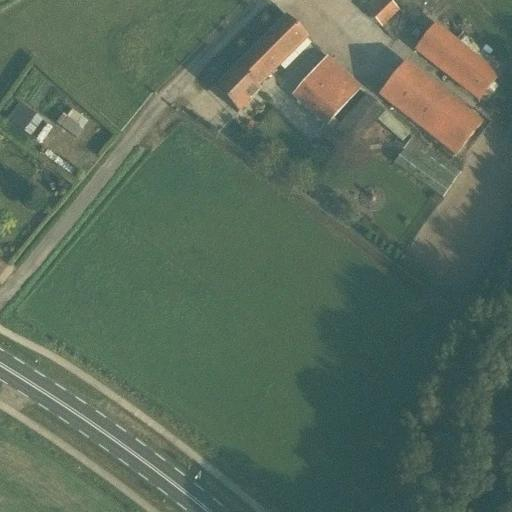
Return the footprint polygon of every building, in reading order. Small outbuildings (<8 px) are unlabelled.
[(380,0),(368,10),(381,27),(400,12),(390,0),(380,0)] [(286,17),(269,34),(214,90),(238,113),(260,91),(257,87),(307,38),(286,17)] [(436,25),(414,53),(478,104),(500,76),(436,25)] [(326,126),(360,89),(327,59),(293,96),(326,126)] [(378,98),(455,159),(483,124),(405,63),(378,98)] [(366,96),(331,134),(350,151),(376,122),(401,144),(409,135),(366,96)] [(16,104),(8,123),(34,134),(42,115),(16,104)] [(443,197),(461,170),(411,136),(393,163),(443,197)]
